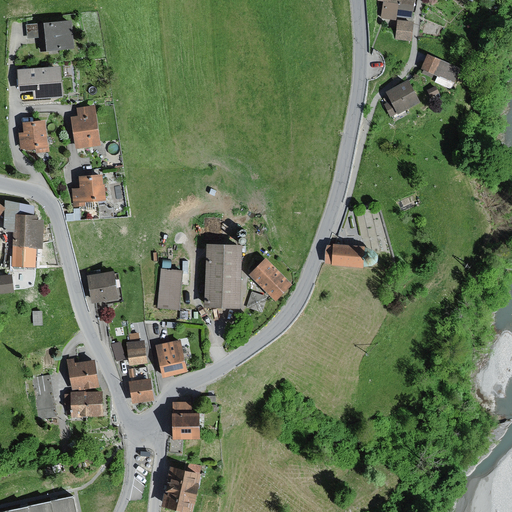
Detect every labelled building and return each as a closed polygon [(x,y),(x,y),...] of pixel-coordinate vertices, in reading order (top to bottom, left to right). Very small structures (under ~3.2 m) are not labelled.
[(377,0),(381,1),(378,17),(393,20),(393,15),(409,18),(411,0),(377,0)] [(412,21),(396,20),(394,39),(410,40),(412,21)] [(72,21),(38,24),(39,38),(41,52),(75,48),(72,21)] [(39,38),(38,24),(26,25),(27,39),(39,38)] [(460,69),(426,54),(420,69),(454,83),(460,69)] [(62,68),(19,71),(21,93),(34,92),(35,100),(65,97),(62,68)] [(389,101),(383,104),(389,117),(418,102),(406,80),(384,93),(389,101)] [(434,86),(426,90),(429,97),(437,93),(434,86)] [(78,117),(72,118),(76,150),(102,146),(97,105),(77,108),(78,117)] [(24,133),(19,133),(21,151),(37,149),(37,153),(51,152),(47,121),(23,123),(24,133)] [(81,188),(73,189),(74,207),(86,206),(86,203),(108,201),(107,185),(105,185),(105,175),(80,176),(81,188)] [(15,215),(35,215),(36,206),(8,200),(6,232),(15,233),(15,215)] [(107,204),(98,205),(99,219),(115,218),(114,208),(109,208),(108,207),(107,204)] [(74,214),(66,214),(67,222),(81,221),(81,209),(74,209),(74,214)] [(35,215),(15,215),(15,233),(14,267),(38,268),(38,249),(44,249),(45,220),(39,220),(40,216),(35,215)] [(243,236),(244,237),(246,237),(247,236),(248,235),(249,234),(249,233),(249,232),(249,231),(248,230),(247,229),(245,229),(244,229),(243,229),(242,230),(241,231),(241,233),(241,234),(242,235),(243,236)] [(243,245),(244,246),(245,246),(247,245),(248,244),(249,243),(249,242),(249,241),(248,240),(247,239),(246,238),(245,238),(244,238),(243,238),(242,239),(241,240),(241,242),(241,243),(242,244),(243,245)] [(331,246),(325,245),(323,263),(330,263),(330,264),(360,267),(360,265),(369,266),(375,261),(375,254),(369,248),(362,247),(362,246),(331,243),(331,246)] [(245,246),(209,245),(207,309),(243,310),(245,246)] [(268,259),(252,275),(279,302),(295,285),(268,259)] [(185,271),(163,269),(159,308),(180,310),(185,271)] [(118,271),(89,276),(93,303),(122,299),(118,271)] [(13,274),(0,276),(0,294),(16,292),(13,274)] [(252,293),(247,307),(263,312),(268,298),(252,293)] [(43,311),(33,312),(34,326),(44,326),(43,311)] [(182,340),(157,346),(164,378),(189,373),(182,340)] [(121,341),(111,344),(116,362),(126,359),(121,341)] [(146,342),(128,345),(131,366),(149,362),(146,342)] [(76,359),(68,360),(73,391),(101,387),(97,360),(76,363),(76,359)] [(141,381),(130,382),(134,404),(155,401),(149,367),(139,369),(141,381)] [(50,376),(31,378),(37,420),(56,417),(50,376)] [(106,392),(72,392),(72,394),(65,394),(65,405),(73,405),(73,417),(106,417),(106,392)] [(190,402),(171,402),(171,438),(196,438),(195,411),(190,411),(190,402)] [(186,470),(169,466),(160,506),(187,511),(189,511),(200,466),(187,463),(186,470)] [(80,511),(77,496),(4,511),(80,511)]
